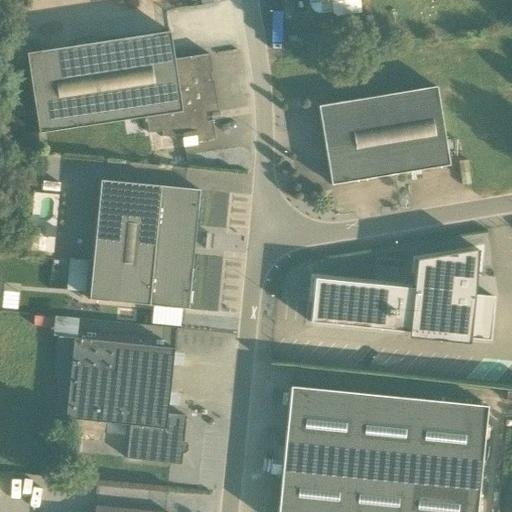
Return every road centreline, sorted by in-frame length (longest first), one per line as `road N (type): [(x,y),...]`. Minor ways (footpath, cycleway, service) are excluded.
road 1 (unclassified): [(229,511),(259,229)]
road 2 (unclassified): [(259,229),(327,234),(511,204)]
road 3 (unclassified): [(259,229),(262,107),(245,0)]
